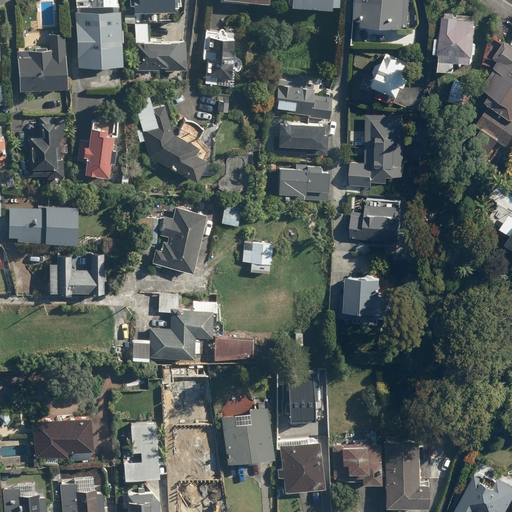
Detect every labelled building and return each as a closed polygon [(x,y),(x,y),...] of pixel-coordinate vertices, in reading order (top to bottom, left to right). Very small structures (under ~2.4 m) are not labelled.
[(131,0),(132,8),(176,5),(176,0),(131,0)] [(360,0),(360,15),(368,16),(367,22),(384,22),(384,19),(395,20),(395,22),(409,23),(409,0),(360,0)] [(123,7),(78,8),(80,60),(125,59),(123,7)] [(462,13),(445,12),(444,33),(439,33),(438,49),(444,49),(443,66),(459,67),(460,58),(477,59),(480,19),(462,17),(462,13)] [(51,46),(20,47),(22,87),(71,84),(68,29),(50,29),(51,46)] [(237,30),(207,29),(206,53),(209,54),(207,80),(235,82),(236,70),(237,70),(238,70),(239,70),(239,69),(240,69),(240,68),(241,68),(241,67),(242,67),(242,66),(243,66),(243,65),(243,64),(243,63),(243,62),(243,61),(243,60),(243,59),(243,58),(242,58),(242,57),(241,56),(240,56),(240,55),(239,55),(239,54),(238,54),(237,54),(236,54),(237,30)] [(187,36),(138,37),(139,64),(188,63),(187,36)] [(511,41),(506,38),(496,54),(501,57),(486,82),(494,87),(488,96),(511,110),(511,41)] [(412,58),(391,50),(387,59),(386,59),(385,59),(384,59),(383,59),(382,59),(381,60),(380,60),(380,61),(379,62),(378,63),(378,64),(378,65),(378,66),(378,67),(378,68),(378,69),(379,69),(379,70),(379,71),(376,81),(402,91),(406,80),(411,82),(416,69),(409,66),(412,58)] [(317,78),(282,76),(280,103),(297,104),(298,94),(313,95),(313,103),(334,104),(334,92),(316,91),(317,78)] [(468,86),(470,81),(457,77),(452,97),(465,100),(466,96),(472,97),(474,88),(468,86)] [(139,101),(139,109),(144,126),(137,128),(141,139),(147,137),(151,153),(148,162),(156,165),(160,157),(199,176),(211,155),(198,148),(201,143),(175,128),(167,101),(155,105),(151,93),(146,94),(139,101)] [(216,94),(203,93),(202,101),(216,102),(216,94)] [(231,96),(220,96),(219,107),(231,108),(231,96)] [(511,120),(491,106),(481,121),(490,126),(481,140),(495,149),(504,135),(511,140),(511,120)] [(41,130),(30,130),(29,176),(47,176),(47,179),(62,179),(62,176),(70,176),(70,153),(65,153),(65,139),(70,139),(71,111),(41,111),(41,130)] [(369,160),(354,160),(354,182),(377,182),(377,176),(393,176),(393,170),(408,170),(409,153),(404,153),(404,135),(409,135),(410,112),(370,111),(369,160)] [(330,119),(282,117),(281,140),(329,142),(330,119)] [(112,125),(93,123),(92,141),(88,141),(88,137),(80,136),(79,158),(89,159),(88,168),(114,170),(116,132),(111,131),(112,125)] [(332,165),(283,163),(281,188),(288,188),(287,194),(292,194),(292,190),(309,191),(310,186),(331,187),(332,165)] [(370,207),(355,207),(354,234),(408,236),(409,200),(371,198),(370,207)] [(11,200),(10,232),(20,233),(20,236),(80,237),(81,202),(11,200)] [(243,205),(225,203),(223,220),(240,222),(243,205)] [(163,246),(158,245),(155,260),(197,267),(207,209),(178,204),(176,215),(163,213),(160,231),(172,233),(171,238),(165,237),(163,246)] [(158,240),(160,215),(142,214),(140,239),(158,240)] [(254,248),(245,247),(244,259),(252,259),(251,270),(273,271),(275,240),(254,239),(254,248)] [(59,261),(53,261),(52,288),(107,289),(108,248),(94,247),(93,266),(73,266),(73,253),(59,252),(59,261)] [(386,271),(351,270),(350,306),(395,307),(395,286),(385,285),(386,271)] [(173,324),(152,323),(152,336),(135,336),(134,357),(151,357),(152,352),(197,353),(197,350),(202,350),(203,338),(198,338),(198,331),(216,331),(217,304),(177,303),(177,291),(161,290),(160,309),(174,309),(173,324)] [(230,356),(254,349),(255,336),(217,333),(216,355),(230,356)] [(324,403),(325,382),(318,382),(318,372),(294,371),(293,411),(317,412),(318,403),(324,403)] [(252,410),(224,414),(230,459),(278,453),(271,403),(251,406),(252,410)] [(60,450),(72,449),(72,460),(93,458),(92,442),(96,442),(94,413),(36,417),(38,452),(47,451),(48,461),(61,461),(60,450)] [(162,472),(158,419),(132,420),(134,446),(144,446),(144,456),(127,457),(128,474),(162,472)] [(279,464),(280,474),(287,473),(288,486),(328,482),(323,437),(283,441),(286,463),(279,464)] [(422,437),(387,437),(388,503),(433,502),(433,478),(423,478),(422,437)] [(365,479),(384,478),(383,439),(335,440),(335,476),(365,476),(365,479)] [(205,506),(224,504),(219,460),(173,465),(177,498),(204,495),(205,506)] [(499,481),(479,470),(459,508),(467,511),(508,511),(511,506),(511,480),(502,475),(499,481)] [(107,511),(106,488),(97,489),(96,476),(62,479),(64,511),(107,511)] [(43,493),(43,490),(37,490),(37,478),(20,479),(20,485),(6,486),(7,511),(49,511),(49,493),(43,493)] [(162,511),(163,498),(157,489),(131,488),(130,511),(162,511)]
